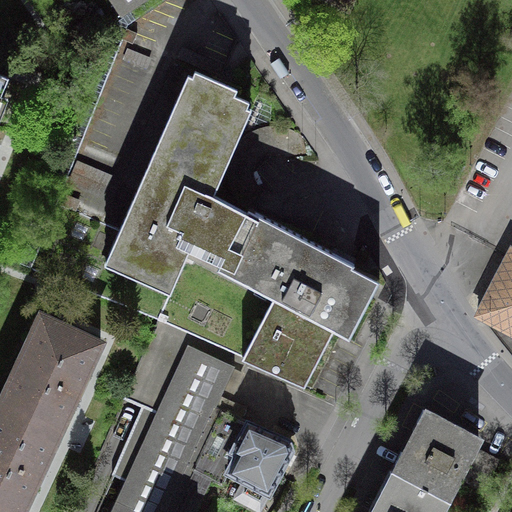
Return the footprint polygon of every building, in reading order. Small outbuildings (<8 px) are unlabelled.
[(109,0),(121,17),(145,0),(109,0)] [(180,93),(104,264),(166,291),(174,273),(178,275),(190,248),(213,196),(245,123),(240,121),(249,101),(227,91),(229,86),(212,78),(195,71),(184,95),(180,93)] [(246,213),(213,196),(190,248),(220,264),(217,269),(274,298),(242,359),(304,385),(333,329),(349,337),(379,280),(352,266),(353,264),(341,257),(249,209),(246,213)] [(511,242),(505,254),(470,319),(488,328),(511,341),(511,242)] [(41,316),(2,399),(61,426),(80,383),(100,341),(41,314),(40,316),(41,316)] [(108,511),(194,511),(210,480),(191,471),(219,411),(214,408),(233,367),(189,346),(156,414),(142,408),(111,474),(118,478),(124,481),(108,511)] [(41,468),(61,426),(2,399),(0,403),(0,498),(22,509),(41,468)] [(409,452),(398,474),(446,499),(458,476),(472,450),(478,437),(426,410),(425,411),(426,412),(410,443),(411,444),(410,447),(408,451),(409,452)] [(288,439),(219,411),(191,471),(210,480),(221,485),(228,471),(245,480),(235,498),(259,510),(280,470),(291,449),(290,444),(288,439)] [(484,457),(472,450),(458,476),(483,489),(497,463),(484,457)] [(438,511),(445,500),(446,499),(398,474),(382,503),(379,502),(373,511),(438,511)] [(0,511),(20,511),(22,509),(0,498),(0,511)]
